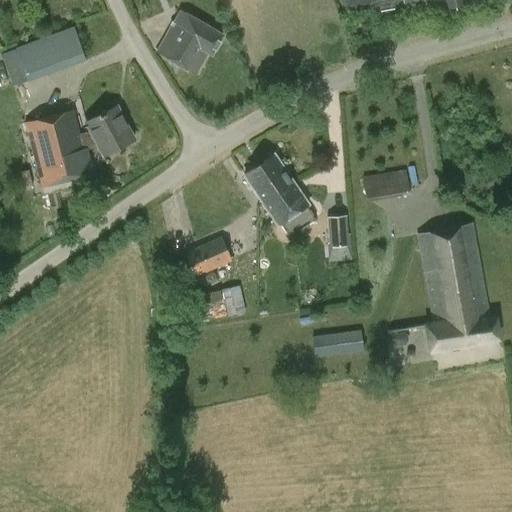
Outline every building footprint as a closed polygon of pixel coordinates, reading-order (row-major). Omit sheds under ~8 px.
[(469,3),(478,0),(342,0),(345,13),(378,7),(379,12),(395,9),(393,3),(402,2),(404,13),(437,6),(437,9),(469,3)] [(180,12),(157,52),(195,74),(208,53),(210,54),(221,35),(180,12)] [(0,50),(11,84),(83,61),(72,27),(0,50)] [(73,110),(52,115),(23,123),(41,189),(94,175),(88,151),(98,148),(103,157),(134,141),(116,107),(85,123),(90,132),(80,135),(73,110)] [(306,206),(308,205),(274,155),(243,175),(277,226),(280,224),(289,236),(314,220),(306,206)] [(364,196),(408,192),(406,170),(362,175),(364,196)] [(326,218),(328,247),(350,246),(349,235),(347,235),(346,216),(326,218)] [(494,316),(489,316),(472,224),(415,236),(431,326),(426,327),(430,351),(498,340),(494,316)] [(221,238),(184,254),(194,278),(195,277),(198,282),(207,278),(208,279),(215,276),(212,270),(231,261),(221,238)] [(244,313),(238,287),(195,296),(197,308),(206,306),(209,320),(244,313)] [(360,331),(311,337),(314,359),(363,352),(360,331)]
